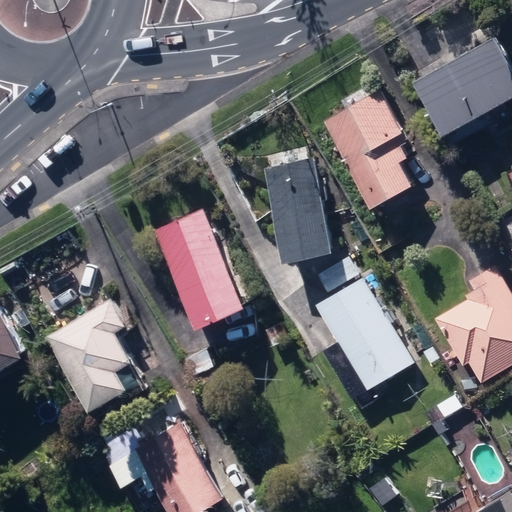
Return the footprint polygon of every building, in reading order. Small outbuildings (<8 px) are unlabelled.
[(415,81),(444,135),(511,98),(511,68),(496,38),(415,81)] [(328,121),(374,209),(415,186),(402,162),(410,158),(403,145),(408,143),(382,93),(328,121)] [(266,170),(284,263),(333,253),(315,161),(266,170)] [(158,229),(199,328),(247,308),(243,300),(257,295),(246,267),(232,273),(205,209),(158,229)] [(319,274),(329,291),(361,271),(351,255),(319,274)] [(468,357),(483,383),(511,366),(511,292),(496,266),(472,280),(478,290),(468,296),(471,300),(438,320),(462,360),(468,357)] [(320,303),(370,388),(415,363),(365,277),(320,303)] [(49,338),(91,412),(130,390),(119,371),(133,362),(117,333),(128,326),(112,300),(109,301),(104,292),(53,321),(59,332),(49,338)] [(0,370),(24,357),(0,314),(0,370)] [(268,331),(276,347),(289,340),(283,325),(268,331)] [(435,425),(442,435),(449,431),(441,421),(435,425)] [(130,454),(163,511),(201,511),(226,498),(182,423),(130,454)] [(370,488),(384,507),(399,495),(385,477),(370,488)] [(511,511),(511,494),(479,511),(511,511)]
